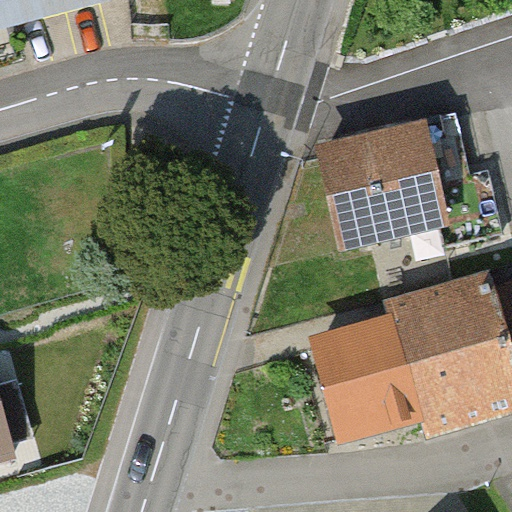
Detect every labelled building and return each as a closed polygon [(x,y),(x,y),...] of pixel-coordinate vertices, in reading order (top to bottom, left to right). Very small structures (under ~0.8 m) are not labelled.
[(0,0),(0,16),(59,0),(0,0)] [(422,136),(327,158),(348,249),(442,227),(447,250),(506,236),(492,175),(443,187),(439,173),(470,166),(458,118),(419,127),(422,136)] [(511,293),(321,346),(347,438),(511,391),(511,293)] [(102,353),(81,420),(106,428),(127,361),(102,353)] [(0,406),(0,464),(15,460),(0,406)]
